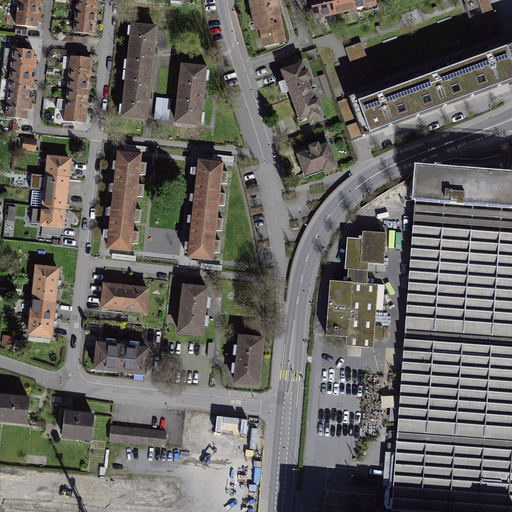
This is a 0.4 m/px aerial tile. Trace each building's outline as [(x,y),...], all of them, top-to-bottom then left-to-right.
[(41,0),(15,0),(15,10),(40,13),(41,0)] [(101,0),(75,0),(75,5),(100,8),(101,0)] [(250,0),(257,31),(261,30),(265,47),(284,42),(275,0),(250,0)] [(311,0),(316,18),(336,13),(332,0),(311,0)] [(332,0),(336,13),(355,9),(353,0),(332,0)] [(353,0),(355,9),(375,5),(374,0),(353,0)] [(100,8),(75,5),(73,16),(99,19),(100,8)] [(40,13),(15,10),(12,32),(37,35),(40,13)] [(99,19),(73,16),(72,26),(98,29),(99,19)] [(98,29),(72,26),(71,37),(96,40),(98,29)] [(154,30),(127,28),(115,122),(142,124),(154,30)] [(511,48),(508,37),(345,94),(361,139),(511,79),(511,48)] [(362,43),(346,49),(353,69),(369,64),(362,43)] [(35,56),(5,53),(3,64),(33,68),(35,56)] [(92,65),(65,62),(64,72),(90,76),(92,65)] [(33,68),(3,64),(2,75),(32,79),(33,68)] [(287,82),(293,98),(311,92),(307,80),(310,79),(308,72),(304,73),(301,65),(281,72),(285,83),(287,82)] [(369,65),(354,70),(357,81),(373,76),(369,65)] [(202,71),(176,69),(170,128),(196,131),(202,71)] [(90,76),(64,72),(62,83),(89,87),(90,76)] [(32,79),(2,75),(1,86),(30,90),(32,79)] [(89,87),(62,83),(61,94),(88,98),(89,87)] [(30,90),(1,86),(0,91),(0,97),(29,101),(30,90)] [(314,102),(311,92),(293,98),(300,119),(308,116),(309,120),(319,116),(317,109),(320,108),(318,100),(314,102)] [(88,98),(61,94),(60,105),(86,108),(88,98)] [(29,101),(0,97),(0,108),(28,112),(29,101)] [(86,108),(60,105),(58,116),(85,119),(86,108)] [(28,112),(0,108),(0,120),(26,123),(28,112)] [(85,119),(58,116),(57,127),(83,130),(85,119)] [(35,153),(38,140),(24,138),(22,150),(35,153)] [(328,141),(297,152),(306,177),(337,167),(328,141)] [(117,155),(112,204),(137,206),(142,158),(117,155)] [(65,169),(45,165),(43,181),(64,185),(65,169)] [(194,165),(190,212),(220,215),(224,167),(194,165)] [(412,199),(416,199),(511,205),(511,176),(415,170),(412,199)] [(64,185),(43,181),(40,197),(63,200),(64,185)] [(63,200),(40,197),(38,213),(61,216),(63,200)] [(405,360),(393,511),(511,511),(511,205),(416,199),(405,360)] [(112,204),(107,252),(132,255),(137,206),(112,204)] [(9,207),(7,221),(15,221),(16,208),(9,207)] [(190,212),(186,260),(216,263),(220,215),(190,212)] [(61,216),(38,213),(36,230),(60,232),(61,216)] [(371,265),(388,267),(390,236),(366,234),(366,244),(364,265),(371,265)] [(369,287),(371,265),(364,265),(366,244),(347,242),(345,272),(350,272),(349,285),(369,287)] [(58,273),(33,269),(31,287),(56,290),(58,273)] [(347,348),(379,350),(384,288),(369,287),(349,285),(330,284),(326,337),(348,338),(347,348)] [(146,290),(102,286),(100,313),(144,316),(146,290)] [(56,290),(31,287),(29,305),(53,308),(56,290)] [(205,293),(179,290),(174,337),(200,340),(205,293)] [(53,308),(29,305),(27,322),(51,325),(53,308)] [(51,325),(27,322),(25,340),(49,342),(51,325)] [(257,342),(234,339),(230,387),(254,390),(257,342)] [(141,353),(91,348),(89,373),(137,379),(141,353)] [(23,402),(0,399),(0,425),(20,428),(23,402)] [(88,420),(60,416),(57,440),(86,443),(88,420)] [(216,432),(241,433),(241,418),(216,417),(216,432)] [(166,429),(110,423),(108,441),(165,447),(166,429)]
